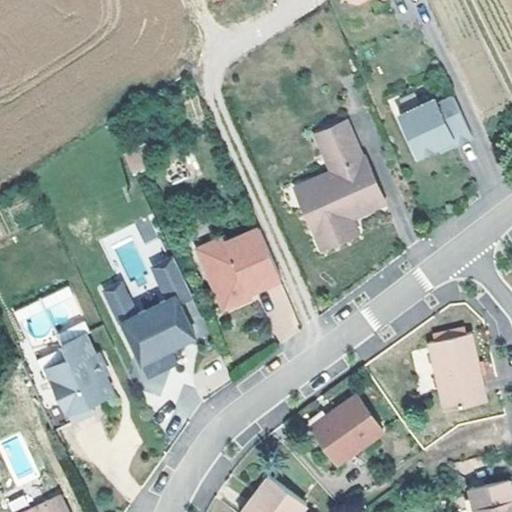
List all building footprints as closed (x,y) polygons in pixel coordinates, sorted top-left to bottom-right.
[(413,160),(433,151),(448,144),(450,149),(467,141),(449,100),(433,108),(431,103),(395,119),(413,160)] [(329,173),(306,183),(314,201),(302,206),(320,248),(346,237),(340,222),(351,217),(382,203),(362,158),(358,159),(342,124),(314,137),(329,173)] [(435,155),(450,149),(448,144),(433,151),(435,155)] [(140,147),(122,155),(132,176),(150,168),(140,147)] [(294,188),(302,206),(314,201),(306,183),(294,188)] [(340,222),(346,237),(357,231),(351,217),(340,222)] [(236,297),(246,292),(277,277),(256,228),(225,244),(222,238),(195,251),(221,311),(239,303),(236,297)] [(183,331),(190,329),(177,304),(191,297),(172,259),(154,268),(167,300),(136,313),(122,282),(105,289),(119,322),(121,321),(145,376),(173,364),(167,349),(180,343),(179,339),(180,333),(183,331)] [(262,293),(281,340),(301,332),(282,285),(262,293)] [(236,297),(239,303),(249,298),(246,292),(236,297)] [(193,337),(190,329),(183,331),(180,333),(179,339),(180,343),(193,337)] [(92,410),(87,400),(110,390),(83,330),(60,341),(66,355),(44,364),(67,419),(92,410)] [(477,377),(481,376),(471,330),(430,340),(445,408),(482,400),(477,377)] [(413,349),(417,385),(432,383),(431,372),(430,372),(427,348),(413,349)] [(477,377),(482,400),(486,399),(481,376),(477,377)] [(336,460),(381,429),(356,393),(311,423),(336,460)] [(268,473),(256,487),(259,489),(239,511),(294,511),(303,502),(268,473)] [(511,511),(511,500),(507,481),(468,488),(472,511),(511,511)] [(236,511),(239,511),(259,489),(256,487),(236,511)] [(65,511),(56,491),(9,511),(65,511)]
